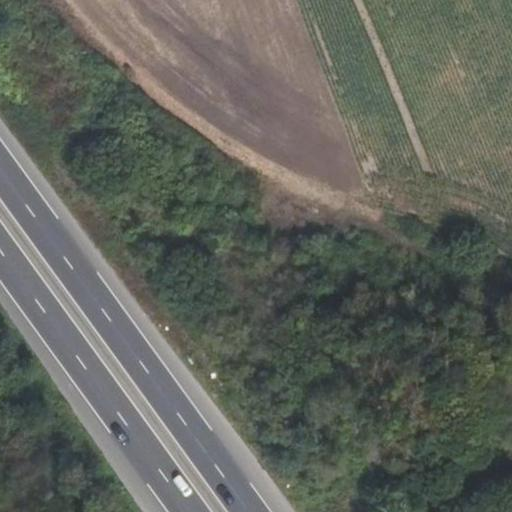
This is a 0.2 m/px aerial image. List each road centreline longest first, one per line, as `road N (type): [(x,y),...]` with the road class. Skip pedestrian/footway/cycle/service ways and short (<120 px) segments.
road 1 (motorway): [(250,511),(0,167)]
road 2 (motorway): [(0,249),(190,511)]
